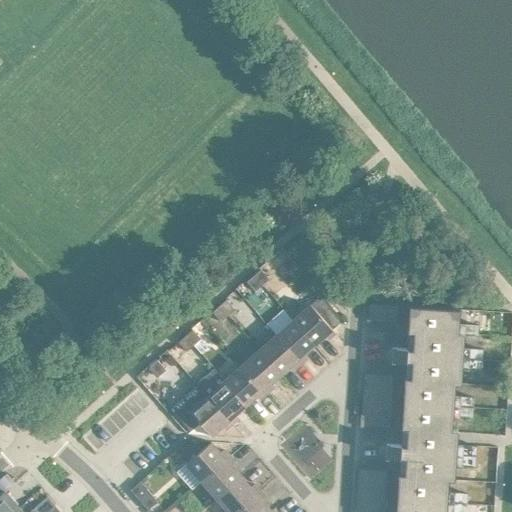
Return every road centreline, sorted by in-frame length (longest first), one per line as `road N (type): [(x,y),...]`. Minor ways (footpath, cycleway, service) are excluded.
road 1 (residential): [(332,498),(341,377),(313,375),(264,423),(262,444),(303,494)]
road 2 (residential): [(123,511),(33,420)]
